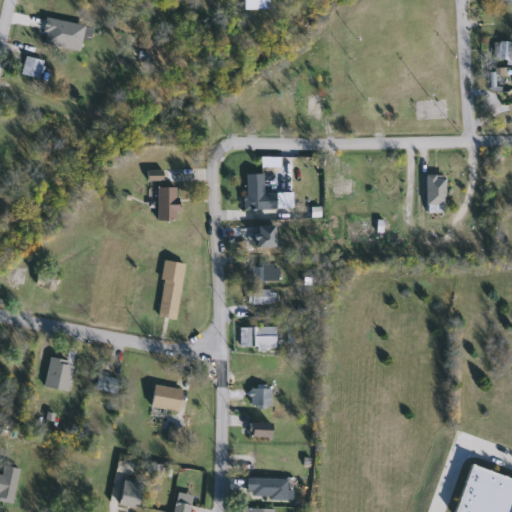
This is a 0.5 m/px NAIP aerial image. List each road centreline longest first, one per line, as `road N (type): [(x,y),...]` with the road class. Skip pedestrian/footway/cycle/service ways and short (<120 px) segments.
road 1 (residential): [(218,511),(213,163),(235,142)]
road 2 (residential): [(235,142),(511,141)]
road 3 (residential): [(218,350),(148,345),(0,315)]
road 4 (residential): [(460,0),(470,142)]
